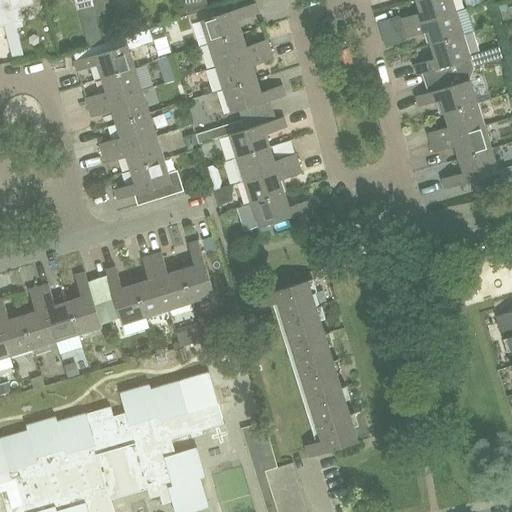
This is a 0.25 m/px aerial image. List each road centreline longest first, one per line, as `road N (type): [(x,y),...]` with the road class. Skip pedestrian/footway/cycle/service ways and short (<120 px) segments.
road 1 (residential): [(401,172),(366,29),(346,8),(327,8),(313,16),(304,42),(332,161),(340,177),(362,184)]
road 2 (residential): [(71,192),(42,85),(28,77),(0,84)]
road 3 (residential): [(81,238),(210,203)]
